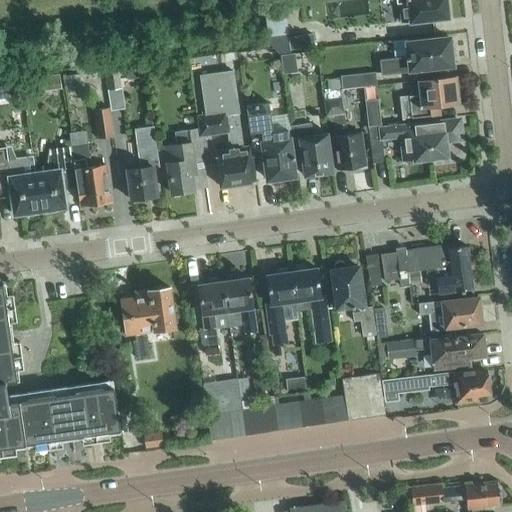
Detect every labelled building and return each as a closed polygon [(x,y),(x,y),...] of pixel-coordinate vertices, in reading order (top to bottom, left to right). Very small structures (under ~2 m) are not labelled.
[(402,22),(447,17),(445,0),(396,0),(397,4),(400,4),(402,22)] [(315,46),(313,33),(288,37),(290,50),(315,46)] [(449,37),(406,42),(390,44),(392,58),(380,60),(381,74),(410,71),(410,70),(452,65),(449,37)] [(297,72),(295,53),(280,55),(282,74),(297,72)] [(360,74),(359,62),(345,63),(347,75),(360,74)] [(140,76),(138,65),(123,67),(125,78),(140,76)] [(125,108),(122,87),(121,87),(118,68),(104,70),(110,111),(125,108)] [(197,115),(199,128),(200,135),(227,132),(229,142),(226,142),(227,148),(215,150),(220,186),(238,183),(239,185),(254,183),(253,181),(255,181),(250,145),(242,146),(238,113),(239,112),(233,70),(200,75),(205,114),(197,115)] [(377,84),(375,72),(360,74),(347,75),(340,76),(340,77),(327,79),(328,89),(324,90),(325,91),(340,89),(340,90),(377,84)] [(62,90),(60,75),(47,77),(49,92),(62,90)] [(457,104),(454,76),(418,80),(419,95),(400,97),(402,118),(437,114),(436,106),(457,104)] [(0,99),(14,98),(11,80),(0,81),(0,99)] [(346,134),(341,97),(340,90),(340,89),(325,91),(323,91),(327,122),(332,121),(333,136),(332,136),(334,153),(336,153),(338,169),(349,168),(352,169),(360,168),(362,166),(364,166),(359,132),(346,134)] [(291,156),(289,139),(287,130),(273,132),(268,102),(246,105),(250,133),(261,132),(267,179),(280,177),(281,179),(291,178),(292,175),(294,175),(292,158),(294,158),(293,155),(291,156)] [(113,137),(109,107),(93,109),(97,139),(113,137)] [(367,111),(369,126),(393,123),(392,118),(380,119),(379,109),(367,111)] [(445,140),(461,138),(459,120),(413,125),(413,123),(393,125),(393,123),(369,126),(373,160),(384,159),(382,138),(402,136),(405,160),(408,160),(412,161),(415,159),(447,156),(445,140)] [(330,171),(333,170),(327,133),(312,135),(311,123),(289,126),(291,139),(298,138),(303,175),(319,172),(321,174),(328,173),(330,171)] [(158,166),(156,149),(153,125),(134,128),(140,167),(127,169),(131,199),(133,199),(133,201),(143,199),(143,198),(157,196),(153,167),(158,166)] [(196,173),(194,158),(194,159),(193,153),(202,152),(200,135),(199,128),(175,132),(176,142),(176,143),(157,145),(162,178),(169,177),(172,193),(174,192),(175,195),(184,193),(184,191),(193,190),(191,174),(196,173)] [(105,164),(91,166),(87,130),(70,132),(76,183),(76,184),(79,206),(110,202),(105,164)] [(46,171),(35,173),(34,173),(40,210),(42,210),(42,213),(56,211),(56,208),(66,207),(63,189),(76,187),(71,145),(60,147),(61,152),(52,154),(46,171)] [(40,210),(34,173),(35,173),(33,155),(16,158),(10,146),(1,147),(0,147),(0,197),(11,196),(14,214),(24,213),(24,216),(39,214),(38,211),(40,210)] [(473,288),(467,245),(439,249),(439,250),(438,251),(440,264),(436,265),(437,265),(438,276),(436,277),(438,293),(442,292),(443,300),(458,298),(466,297),(465,289),(473,288)] [(439,250),(439,249),(439,246),(405,251),(396,252),(381,255),(384,281),(399,279),(408,277),(407,269),(417,268),(436,265),(440,264),(438,251),(439,250)] [(381,284),(377,255),(366,257),(370,286),(381,284)] [(364,309),(359,273),(358,266),(345,268),(345,265),(343,262),(340,260),(337,261),(334,263),(333,267),(334,270),(331,270),(337,308),(351,306),(353,321),(360,320),(362,336),(376,334),(372,308),(364,309)] [(326,294),(320,295),(316,268),(306,269),(305,265),(295,267),(295,270),(291,271),(295,301),(310,299),(316,343),(333,340),(326,294)] [(295,301),(291,271),(287,272),(287,268),(276,269),(277,273),(266,275),(270,303),(265,304),(270,334),(272,333),(273,344),(287,342),(286,331),(285,331),(284,321),(298,319),(295,301)] [(419,280),(417,268),(407,269),(408,277),(409,281),(419,280)] [(227,280),(223,281),(229,324),(244,322),(245,333),(256,331),(248,277),(238,279),(237,275),(227,276),(227,280)] [(218,352),(213,312),(227,310),(229,324),(223,281),(219,281),(218,277),(208,279),(208,283),(198,284),(204,328),(199,328),(201,343),(203,343),(205,354),(218,352)] [(400,287),(409,285),(409,281),(408,277),(399,279),(400,287)] [(109,431),(120,430),(113,379),(7,395),(5,383),(17,381),(15,370),(24,368),(20,341),(11,343),(8,322),(17,321),(13,294),(4,295),(3,284),(0,284),(0,455),(16,453),(15,445),(35,442),(36,450),(62,447),(61,438),(82,435),(83,444),(110,440),(109,431)] [(169,287),(164,288),(162,286),(160,286),(157,286),(155,287),(154,289),(141,291),(142,296),(121,299),(126,334),(135,333),(136,340),(134,340),(136,357),(149,355),(145,331),(175,327),(175,324),(178,321),(176,313),(173,311),(169,287)] [(419,303),(420,314),(429,313),(432,333),(481,327),(477,297),(458,299),(458,298),(443,300),(419,303)] [(385,322),(383,307),(373,308),(375,323),(385,322)] [(441,336),(418,339),(404,340),(405,350),(435,347),(435,344),(441,343),(442,350),(436,351),(438,364),(444,364),(444,367),(469,365),(468,358),(485,356),(482,333),(441,338),(441,336)] [(265,338),(255,338),(256,354),(267,353),(265,338)] [(403,353),(402,341),(386,342),(388,355),(403,353)] [(255,391),(269,390),(267,364),(253,366),(255,391)] [(476,394),(489,392),(487,370),(473,371),(473,370),(454,372),(454,371),(433,374),(435,386),(449,384),(448,381),(454,381),(457,402),(476,399),(476,394)] [(379,373),(367,375),(372,414),(385,412),(379,373)] [(372,414),(367,375),(354,376),(360,416),(372,414)] [(427,387),(426,375),(396,379),(398,391),(427,387)] [(360,416),(354,376),(342,378),(344,395),(347,418),(360,416)] [(286,378),(287,392),(305,391),(304,377),(286,378)] [(243,410),(240,393),(238,378),(202,383),(207,415),(219,413),(230,411),(243,410)] [(275,405),(273,396),(251,399),(250,392),(240,393),(243,410),(253,408),(264,406),(275,405)] [(347,418),(344,395),(333,396),(336,419),(347,418)] [(336,419),(333,396),(321,398),(325,421),(336,419)] [(325,421),(321,398),(310,400),(313,423),(325,421)] [(313,423),(310,400),(298,402),(301,425),(313,423)] [(301,425),(298,402),(287,403),(291,426),(301,425)] [(278,428),(291,426),(287,403),(275,405),(278,428)] [(275,405),(264,406),(267,429),(278,428),(275,405)] [(267,429),(264,406),(253,408),(257,431),(267,429)] [(257,431),(253,408),(243,410),(246,433),(257,431)] [(246,433),(243,410),(230,411),(234,434),(246,433)] [(234,434),(230,411),(219,413),(222,436),(234,434)] [(222,436),(219,413),(207,415),(210,438),(222,436)] [(146,447),(163,444),(162,432),(144,434),(146,447)] [(480,482),(441,487),(411,490),(412,503),(466,497),(467,507),(470,507),(471,509),(480,508),(480,506),(499,504),(497,483),(481,485),(480,482)] [(346,511),(344,500),(289,508),(289,511),(346,511)]
